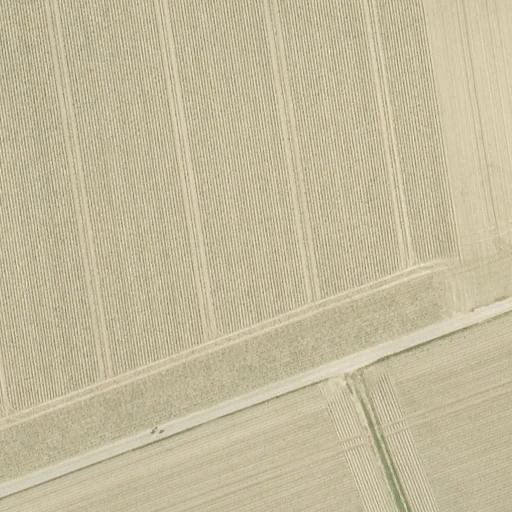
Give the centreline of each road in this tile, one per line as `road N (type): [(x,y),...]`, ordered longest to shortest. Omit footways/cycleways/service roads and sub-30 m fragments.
road 1 (track): [(511,303),(0,492)]
road 2 (track): [(348,363),(403,511)]
